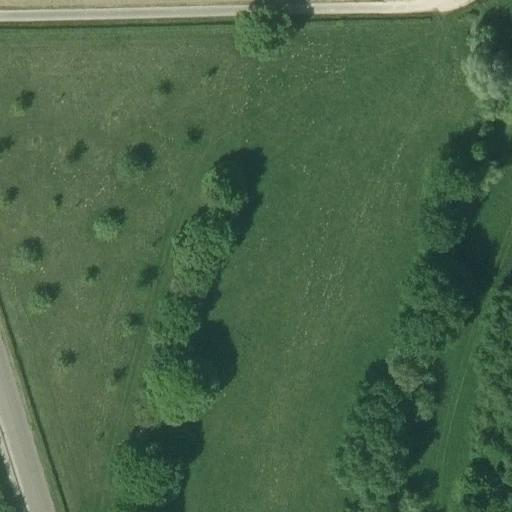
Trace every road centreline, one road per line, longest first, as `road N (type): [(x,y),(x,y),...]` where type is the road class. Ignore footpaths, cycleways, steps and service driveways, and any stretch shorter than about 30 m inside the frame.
road 1 (track): [(444,3),(0,16)]
road 2 (tertiary): [(41,511),(0,376)]
